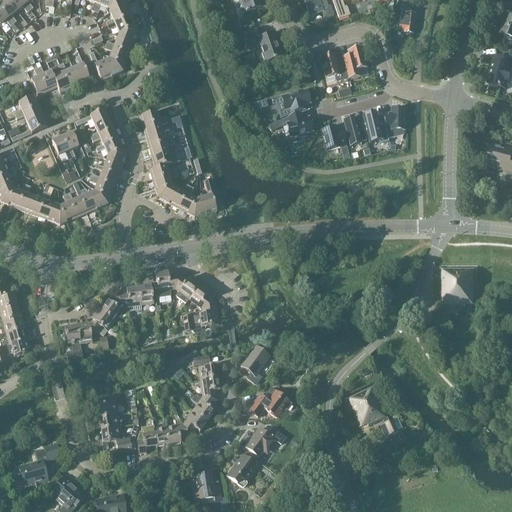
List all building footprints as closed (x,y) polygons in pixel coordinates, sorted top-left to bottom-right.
[(11,17),(16,12),(6,0),(3,0),(0,3),(0,9),(13,26),(16,23),(11,17)] [(30,12),(19,0),(6,0),(16,12),(22,8),(27,14),(30,12)] [(27,3),(31,0),(19,0),(30,12),(33,10),(27,3)] [(60,0),(49,0),(48,9),(52,9),(53,1),(60,2),(60,0)] [(71,0),(60,0),(60,2),(67,2),(66,11),(70,11),(71,0)] [(94,13),(99,0),(87,0),(87,2),(93,4),(91,12),(94,13)] [(99,0),(94,13),(98,15),(101,7),(107,10),(110,15),(126,9),(121,0),(99,0)] [(242,2),(245,12),(246,14),(265,7),(262,0),(259,0),(258,0),(237,0),(238,3),(242,2)] [(303,0),(307,12),(309,18),(322,14),(324,21),(333,18),(329,7),(328,8),(324,0),(303,0)] [(387,0),(331,0),(335,12),(338,21),(350,17),(348,12),(346,7),(344,8),(341,0),(376,0),(384,5),(387,0)] [(413,35),(415,16),(407,15),(407,12),(408,10),(410,11),(411,8),(412,8),(413,1),(401,0),(401,3),(400,10),(401,10),(401,12),(400,17),(399,17),(398,25),(399,25),(399,32),(403,32),(403,34),(405,34),(404,35),(406,37),(409,37),(410,36),(411,35),(413,35)] [(10,28),(13,26),(0,9),(0,25),(5,22),(10,28)] [(105,24),(106,28),(130,18),(126,9),(110,15),(112,21),(105,24)] [(62,23),(64,13),(55,11),(54,22),(62,23)] [(511,13),(511,17),(507,15),(500,35),(511,38),(511,13)] [(134,28),(130,18),(106,28),(108,31),(115,28),(118,35),(134,28)] [(137,34),(136,31),(134,28),(118,35),(116,40),(132,47),(137,34)] [(262,30),(249,35),(253,48),(259,46),(265,64),(283,58),(274,33),(264,37),(262,30)] [(253,48),(249,35),(238,39),(243,51),(253,48)] [(129,56),(132,47),(116,40),(114,46),(106,43),(105,47),(129,56)] [(111,53),(109,60),(103,63),(110,78),(122,73),(125,67),(129,56),(105,47),(104,50),(111,53)] [(348,57),(342,59),(347,81),(359,78),(357,72),(366,69),(361,49),(347,52),(348,57)] [(347,81),(342,59),(335,60),(334,56),(320,59),(325,80),(335,78),(336,84),(347,81)] [(78,67),(72,70),(79,86),(89,81),(79,58),(75,59),(78,67)] [(100,83),(110,78),(103,63),(97,65),(94,58),(90,59),(100,83)] [(493,63),(488,85),(506,90),(509,78),(511,78),(511,68),(511,64),(511,61),(496,58),(494,64),(493,63)] [(62,65),(59,67),(69,90),(79,86),(72,70),(66,73),(62,65)] [(59,94),(69,90),(59,67),(55,68),(59,76),(53,78),(52,79),(57,89),(59,94)] [(40,68),(37,70),(47,93),(57,89),(52,79),(53,78),(50,73),(43,76),(40,68)] [(37,98),(47,93),(37,70),(33,71),(37,79),(30,82),(37,98)] [(271,103),(273,103),(272,101),(271,101),(271,100),(280,98),(284,111),(278,112),(280,120),(292,114),(303,111),(302,107),(309,105),(306,92),(292,95),(292,94),(271,100),(271,103)] [(13,115),(15,118),(38,108),(33,98),(18,105),(21,111),(13,115)] [(252,105),(254,111),(267,108),(265,101),(252,105)] [(24,118),(26,125),(42,118),(38,108),(15,118),(16,122),(24,118)] [(382,117),(383,119),(388,140),(403,137),(403,131),(405,131),(405,123),(403,123),(403,109),(395,109),(395,111),(391,111),(391,115),(382,117)] [(91,121),(94,127),(109,120),(105,110),(82,121),(84,124),(91,121)] [(139,118),(142,129),(167,121),(166,118),(158,120),(156,113),(139,118)] [(294,115),(282,121),(283,127),(286,126),(290,139),(298,137),(299,139),(305,137),(305,135),(312,133),(308,119),(301,121),(299,114),(294,115)] [(388,143),(388,140),(383,119),(377,120),(376,115),(362,118),(369,145),(379,142),(379,145),(388,143)] [(47,128),(42,118),(26,125),(29,131),(26,133),(22,135),(24,139),(31,135),(47,128)] [(361,145),(360,143),(366,142),(362,125),(356,126),(354,119),(343,122),(349,148),(361,145)] [(89,137),(91,141),(114,130),(109,120),(94,127),(97,134),(89,137)] [(142,129),(145,139),(162,134),(160,127),(168,125),(167,121),(142,129)] [(340,149),(340,147),(345,146),(342,133),(336,134),(334,128),(320,131),(326,153),(340,149)] [(100,141),(103,147),(118,140),(114,130),(91,141),(92,144),(100,141)] [(71,132),(60,137),(71,160),(74,159),(71,151),(78,148),(71,132)] [(162,134),(145,139),(148,149),(173,142),(172,138),(164,141),(162,134)] [(68,162),(71,160),(60,137),(51,141),(58,157),(64,154),(68,162)] [(118,140),(103,147),(95,150),(97,154),(104,151),(107,157),(123,150),(118,140)] [(174,146),(173,142),(148,149),(151,160),(168,155),(166,148),(174,146)] [(511,180),(511,147),(507,146),(505,151),(500,150),(500,148),(491,146),(486,166),(495,169),(495,168),(501,170),(499,177),(511,180)] [(123,150),(107,157),(105,163),(121,169),(126,157),(125,154),(123,150)] [(170,162),(168,155),(151,160),(154,170),(165,167),(179,163),(178,159),(170,162)] [(117,179),(121,169),(105,163),(103,169),(95,166),(94,170),(101,173),(117,179)] [(0,167),(0,178),(14,173),(13,169),(5,173),(2,166),(0,167)] [(167,173),(165,167),(154,170),(149,171),(152,182),(176,175),(175,171),(167,173)] [(63,170),(68,181),(80,176),(77,169),(71,172),(69,168),(63,170)] [(0,178),(0,189),(11,185),(8,179),(16,176),(14,173),(0,178)] [(114,189),(117,179),(101,173),(99,179),(91,176),(90,180),(114,189)] [(152,182),(155,193),(172,188),(170,181),(177,178),(176,175),(152,182)] [(110,199),(114,189),(90,180),(88,183),(96,186),(93,193),(110,199)] [(208,197),(202,199),(207,216),(216,213),(213,201),(217,200),(211,181),(203,183),(208,197)] [(7,207),(13,191),(11,185),(0,189),(0,204),(4,206),(7,207)] [(20,193),(13,191),(7,207),(17,211),(26,187),(23,185),(20,193)] [(169,206),(177,211),(190,188),(186,186),(182,194),(177,191),(169,206)] [(17,211),(27,215),(34,198),(27,196),(30,188),(26,187),(17,211)] [(172,188),(155,193),(156,196),(157,200),(169,206),(177,191),(172,188)] [(177,211),(186,215),(194,200),(189,197),(193,190),(190,188),(177,211)] [(85,215),(95,211),(88,195),(82,198),(79,190),(75,192),(78,200),(85,215)] [(27,215),(37,219),(47,195),(43,193),(40,201),(34,198),(27,215)] [(107,206),(108,203),(110,199),(93,193),(88,195),(95,211),(107,206)] [(37,219),(47,222),(53,206),(47,204),(50,196),(47,195),(37,219)] [(76,220),(85,215),(78,200),(72,202),(69,195),(66,196),(76,220)] [(66,224),(76,220),(66,196),(62,198),(65,205),(59,208),(66,224)] [(202,199),(196,201),(194,200),(186,215),(190,217),(194,219),(207,216),(202,199)] [(59,227),(62,226),(66,224),(59,208),(53,206),(47,222),(59,227)] [(465,306),(474,306),(474,271),(441,271),(441,307),(465,307),(465,306)] [(172,291),(174,291),(178,276),(168,277),(167,274),(155,275),(158,298),(171,297),(172,295),(172,291)] [(185,305),(188,301),(199,286),(189,279),(186,282),(178,276),(174,291),(178,293),(175,297),(185,305)] [(199,286),(188,301),(201,311),(214,303),(206,297),(209,294),(199,286)] [(150,287),(138,289),(141,307),(153,305),(150,287)] [(124,309),(141,307),(138,289),(126,291),(126,295),(116,296),(124,309)] [(0,294),(0,311),(16,307),(13,295),(6,298),(4,292),(0,294)] [(107,302),(100,312),(114,323),(124,309),(116,296),(110,305),(107,302)] [(218,326),(214,303),(201,311),(202,315),(182,318),(185,333),(191,332),(192,333),(193,335),(196,335),(198,335),(200,333),(201,331),(201,328),(218,326)] [(0,324),(20,319),(16,307),(0,311),(0,315),(1,317),(0,318),(0,324)] [(100,312),(91,324),(96,333),(103,338),(114,323),(100,312)] [(21,318),(20,319),(0,324),(0,328),(2,336),(6,335),(24,330),(21,318)] [(91,324),(77,326),(79,345),(80,345),(92,344),(90,334),(96,333),(91,324)] [(83,365),(80,345),(79,345),(77,326),(64,328),(67,346),(71,345),(72,353),(66,354),(68,367),(83,365)] [(24,330),(6,335),(7,341),(1,343),(3,348),(9,346),(9,347),(28,342),(24,330)] [(102,351),(108,350),(106,338),(100,339),(102,351)] [(31,353),(28,342),(9,347),(9,346),(3,348),(0,348),(0,364),(7,363),(5,357),(13,354),(14,358),(31,353)] [(255,348),(240,368),(249,375),(246,380),(256,387),(262,379),(257,375),(269,358),(255,348)] [(208,358),(192,360),(193,367),(209,365),(208,358)] [(198,370),(200,382),(217,379),(215,367),(198,370)] [(219,392),(217,379),(200,382),(202,399),(217,402),(215,392),(219,392)] [(382,420),(387,418),(373,389),(347,400),(360,428),(367,425),(368,427),(382,420)] [(270,399),(275,393),(270,390),(266,396),(270,399)] [(263,410),(264,411),(276,420),(282,411),(285,412),(290,404),(288,403),(289,402),(275,392),(275,393),(270,399),(268,402),(260,396),(253,406),(261,413),(263,410)] [(253,406),(260,396),(259,396),(247,412),(258,420),(264,411),(263,410),(261,413),(253,406)] [(202,399),(192,412),(206,423),(214,413),(211,411),(217,402),(202,399)] [(97,407),(99,420),(116,417),(114,405),(112,405),(111,402),(103,403),(104,406),(97,407)] [(182,426),(190,439),(196,431),(199,433),(206,423),(192,412),(182,426)] [(116,417),(99,420),(100,431),(118,429),(116,417)] [(389,423),(387,418),(382,420),(393,444),(406,438),(397,419),(389,423)] [(182,426),(165,428),(168,446),(180,444),(179,440),(190,439),(182,426)] [(165,428),(153,430),(156,448),(168,446),(165,428)] [(120,440),(118,429),(100,431),(102,444),(115,442),(115,441),(120,441),(120,440)] [(145,450),(156,448),(153,430),(141,432),(139,433),(136,442),(138,456),(145,455),(145,450)] [(280,446),(285,439),(272,430),(267,436),(259,430),(245,449),(258,458),(265,448),(269,451),(276,443),(280,446)] [(115,441),(115,442),(117,454),(135,451),(134,443),(130,444),(129,439),(120,440),(120,441),(115,441)] [(46,471),(49,470),(47,462),(57,459),(59,459),(56,446),(43,449),(44,451),(35,454),(36,459),(38,466),(22,471),(19,472),(20,477),(17,478),(17,479),(19,478),(22,492),(35,488),(36,490),(35,485),(47,481),(45,475),(47,474),(46,471)] [(246,486),(245,484),(257,468),(242,457),(238,462),(226,478),(235,484),(241,489),(243,489),(246,486)] [(212,488),(210,475),(196,477),(197,482),(191,483),(194,502),(213,499),(214,503),(221,502),(218,488),(212,488)] [(58,511),(72,511),(75,509),(85,498),(74,489),(75,488),(71,484),(65,479),(63,478),(59,483),(55,479),(51,483),(55,487),(52,491),(59,497),(56,501),(63,507),(62,508),(58,511)] [(124,511),(122,497),(109,499),(109,500),(95,502),(96,511),(124,511)]
